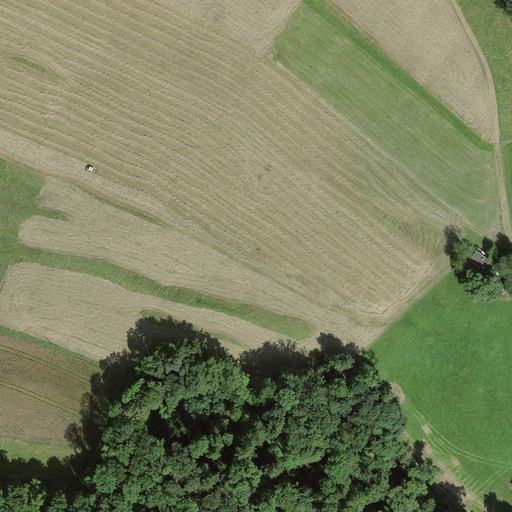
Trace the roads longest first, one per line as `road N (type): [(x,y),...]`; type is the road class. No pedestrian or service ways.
road 1 (track): [(511,245),(484,69),(451,0)]
road 2 (track): [(467,511),(365,407),(346,363)]
